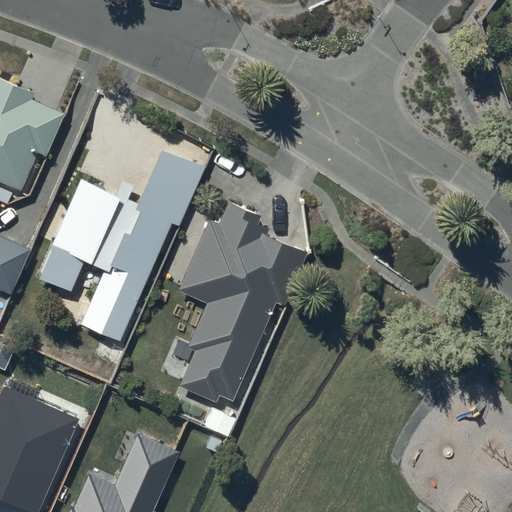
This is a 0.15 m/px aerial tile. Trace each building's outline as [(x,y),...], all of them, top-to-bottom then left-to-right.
[(33,94),(0,80),(0,185),(21,194),(36,156),(45,159),(63,115),(29,102),(33,94)] [(136,202),(80,179),(35,283),(71,298),(85,267),(102,274),(79,326),(121,344),(172,227),(180,228),(206,168),(159,148),(136,202)] [(260,216),(228,202),(218,224),(210,220),(179,292),(207,304),(188,347),(195,350),(179,388),(216,404),(219,399),(230,404),(273,305),(281,308),(305,254),(264,236),(267,230),(256,225),(260,216)] [(0,290),(12,295),(31,251),(0,237),(0,290)] [(40,511),(81,419),(4,387),(0,396),(0,499),(29,511),(40,511)] [(179,452),(137,434),(115,485),(89,473),(70,511),(153,511),(152,511),(179,452)]
